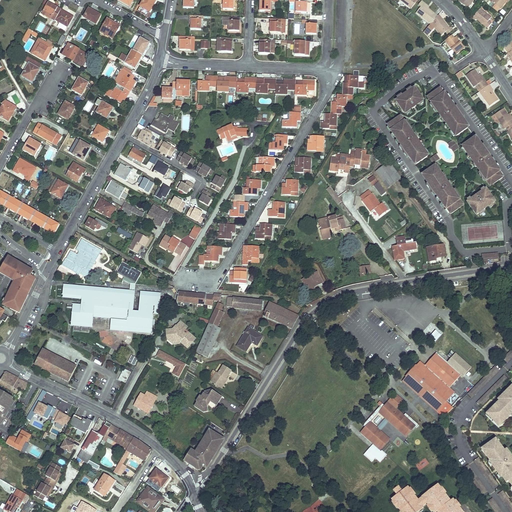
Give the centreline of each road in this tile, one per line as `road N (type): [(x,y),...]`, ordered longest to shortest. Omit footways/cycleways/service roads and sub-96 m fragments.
road 1 (residential): [(194,493),(313,314),(347,293),(511,267)]
road 2 (residential): [(330,68),(321,103),(211,285),(182,281)]
road 3 (residential): [(57,249),(160,60)]
road 4 (residential): [(0,358),(159,444)]
road 5 (unknown): [(172,283),(233,179),(247,137)]
